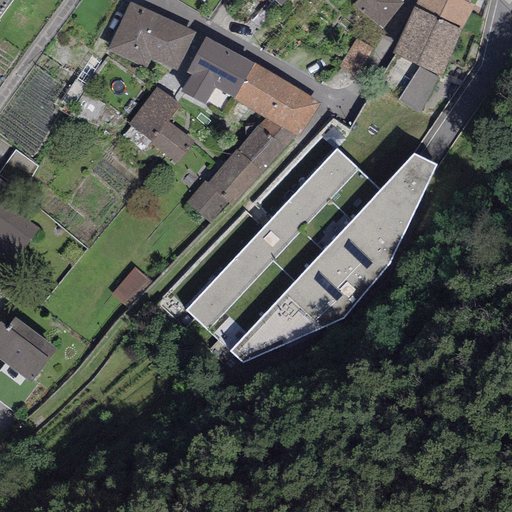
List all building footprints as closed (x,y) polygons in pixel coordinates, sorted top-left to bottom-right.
[(0,0),(0,19),(14,0),(0,0)] [(270,0),(280,8),(287,0),(270,0)] [(403,0),(362,0),(354,9),(382,34),(402,7),(400,5),(403,0)] [(471,0),(417,0),(413,11),(414,12),(462,33),(473,7),(469,5),(471,0)] [(193,34),(129,6),(109,53),(147,70),(150,62),(176,73),(193,34)] [(441,81),(462,33),(414,12),(392,58),(419,71),(438,80),(441,81)] [(254,68),(205,41),(186,77),(191,80),(181,97),(204,110),(214,92),(234,103),(254,68)] [(320,105),(254,68),(234,103),(264,120),(296,138),(300,140),(320,105)] [(419,115),(438,80),(419,71),(397,103),(419,115)] [(181,108),(156,89),(127,127),(179,167),(195,146),(168,125),(181,108)] [(296,138),(264,120),(236,154),(260,175),(296,138)] [(260,175),(236,154),(210,183),(206,179),(185,204),(209,225),(227,205),(231,208),(260,175)] [(383,195),(336,154),(187,313),(232,353),(229,356),(243,366),(344,321),(390,264),(436,170),(414,160),(383,195)] [(0,258),(13,267),(38,232),(0,206),(0,199),(7,190),(0,184),(0,258)] [(149,281),(133,268),(111,296),(127,309),(149,281)] [(7,332),(0,327),(0,363),(31,386),(56,353),(14,323),(7,332)]
